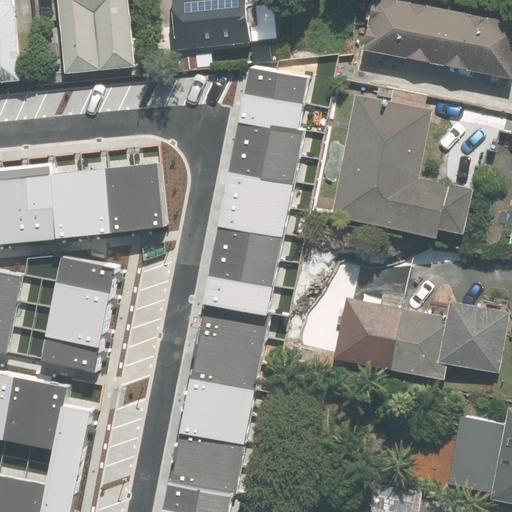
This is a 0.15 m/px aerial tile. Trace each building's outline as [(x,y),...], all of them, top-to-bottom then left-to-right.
[(0,0),(0,80),(24,79),(19,0),(0,0)] [(135,0),(63,0),(70,71),(141,65),(135,0)] [(253,0),(176,0),(180,47),(257,40),(253,0)] [(457,4),(438,0),(380,0),(371,45),(445,60),(457,4)] [(511,14),(457,4),(445,60),(511,73),(511,14)] [(256,65),(161,511),(236,511),(327,80),(256,65)] [(470,229),(478,185),(422,176),(434,105),(428,105),(430,93),(397,87),(395,99),(359,93),(339,215),(444,232),(445,225),(470,229)] [(0,171),(0,248),(173,230),(165,153),(0,171)] [(65,247),(40,362),(106,376),(130,260),(65,247)] [(35,273),(0,265),(0,354),(17,358),(35,273)] [(389,286),(387,299),(350,292),(339,355),(449,375),(452,362),(505,372),(511,335),(511,304),(455,294),(452,311),(407,302),(409,290),(389,286)] [(0,511),(82,511),(105,408),(70,400),(73,386),(0,370),(0,444),(58,457),(52,486),(0,474),(0,511)] [(511,419),(511,423),(467,416),(456,479),(499,486),(498,495),(511,497),(511,419)] [(372,511),(422,511),(425,498),(376,490),(372,511)]
